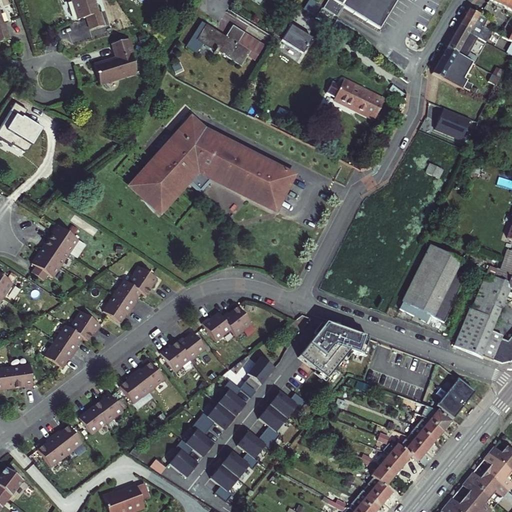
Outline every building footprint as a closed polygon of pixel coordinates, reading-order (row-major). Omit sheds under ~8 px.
[(93,0),(69,0),(75,18),(84,16),(88,29),(102,24),(93,0)] [(309,0),(304,8),(313,14),(320,3),(315,0),(309,0)] [(331,0),(380,28),(396,0),(331,0)] [(511,0),(489,0),(511,12),(511,0)] [(332,23),(335,12),(322,8),(319,19),(332,23)] [(478,17),(468,11),(458,28),(469,34),(464,43),(480,52),(492,31),(488,29),(491,24),(478,17)] [(267,47),(233,26),(225,40),(206,29),(207,27),(201,24),(193,37),(216,50),(214,53),(217,55),(218,53),(242,67),(249,56),(258,62),(267,47)] [(292,25),(281,42),(303,56),(313,39),(292,25)] [(469,34),(458,28),(446,49),(457,55),(466,61),(468,57),(459,52),(464,43),(469,34)] [(123,36),(107,40),(111,54),(88,61),(94,82),(133,70),(123,36)] [(457,55),(446,49),(432,74),(461,91),(465,83),(447,72),(457,55)] [(398,95),(407,85),(400,78),(391,88),(398,95)] [(374,122),(382,105),(343,84),(341,88),(333,84),(327,96),(334,100),(333,102),(349,111),(350,109),(374,122)] [(15,104),(0,129),(0,137),(23,151),(29,150),(42,129),(22,118),(26,110),(15,104)] [(470,124),(443,112),(436,131),(462,142),(470,124)] [(290,177),(207,134),(190,121),(131,186),(158,212),(184,186),(181,182),(199,163),(205,169),(202,174),(274,211),(290,177)] [(427,172),(441,178),(445,168),(431,162),(427,172)] [(55,225),(46,239),(69,253),(78,239),(55,225)] [(46,239),(37,253),(60,267),(69,253),(46,239)] [(399,314),(429,326),(431,319),(444,324),(464,267),(422,249),(399,314)] [(511,251),(510,251),(501,273),(497,271),(493,281),(510,288),(511,289),(511,251)] [(37,253),(28,267),(51,281),(60,267),(37,253)] [(136,264),(114,292),(134,308),(156,280),(136,264)] [(0,301),(12,283),(0,274),(0,301)] [(510,288),(493,281),(486,277),(452,345),(498,366),(511,363),(511,362),(511,335),(506,344),(498,341),(500,337),(490,333),(510,288)] [(114,292),(100,308),(122,324),(134,308),(114,292)] [(242,329),(251,323),(238,305),(228,313),(227,311),(221,315),(218,311),(209,318),(208,316),(202,321),(216,340),(230,329),(237,335),(243,330),(242,329)] [(85,337),(96,322),(76,308),(65,323),(85,337)] [(74,352),(85,337),(65,323),(54,338),(74,352)] [(345,353),(358,358),(364,339),(321,324),(295,356),(323,379),(345,353)] [(193,329),(177,341),(191,360),(207,348),(193,329)] [(63,367),(74,352),(54,338),(43,353),(63,367)] [(177,341),(161,353),(174,372),(191,360),(177,341)] [(260,385),(274,368),(257,354),(243,370),(260,385)] [(152,360),(135,372),(149,391),(166,379),(152,360)] [(30,363),(12,365),(14,386),(33,384),(30,363)] [(12,365),(0,366),(0,387),(14,386),(12,365)] [(135,372),(119,384),(133,403),(149,391),(135,372)] [(470,391),(453,378),(432,404),(449,417),(470,391)] [(217,402),(234,417),(245,403),(235,395),(240,389),(239,388),(229,380),(224,386),(228,389),(217,402)] [(244,381),(239,388),(240,389),(250,397),(255,391),(244,381)] [(110,391),(94,403),(108,422),(124,410),(110,391)] [(279,391),(268,405),(285,419),(296,405),(300,409),(306,402),(294,393),(289,400),(279,391)] [(334,394),(330,403),(338,407),(342,397),(334,394)] [(197,419),(208,428),(213,422),(223,430),(234,417),(217,402),(206,416),(202,413),(197,419)] [(94,403),(78,415),(92,434),(108,422),(94,403)] [(268,405),(257,418),(267,426),(262,432),(273,442),(279,435),(274,432),(285,419),(268,405)] [(438,431),(447,420),(430,407),(423,405),(420,415),(424,418),(438,431)] [(417,418),(411,424),(430,441),(438,431),(424,418),(420,415),(417,418)] [(184,442),(192,448),(202,456),(213,443),(203,434),(208,428),(197,419),(192,425),(196,428),(184,442)] [(68,422),(51,434),(65,453),(82,441),(68,422)] [(332,422),(329,429),(340,434),(342,427),(332,422)] [(411,424),(402,434),(422,451),(430,441),(411,424)] [(247,431),(236,444),(246,452),(253,458),(264,445),(268,448),(273,442),(262,432),(257,439),(247,431)] [(51,434),(35,446),(49,465),(65,453),(51,434)] [(402,434),(394,444),(406,455),(413,461),(422,451),(402,434)] [(178,449),(168,462),(185,477),(196,464),(186,456),(192,448),(180,439),(174,446),(178,449)] [(398,465),(406,455),(392,443),(384,454),(398,465)] [(511,453),(499,443),(488,456),(511,475),(511,453)] [(231,451),(220,464),(237,478),(248,464),(252,468),(258,462),(246,452),(241,459),(231,451)] [(390,476),(398,465),(384,454),(375,464),(390,476)] [(511,475),(488,456),(478,468),(507,493),(511,487),(511,475)] [(5,464),(0,471),(0,494),(6,498),(22,477),(5,464)] [(220,464),(209,478),(219,486),(214,492),(225,502),(230,495),(226,492),(237,478),(220,464)] [(382,486),(390,476),(375,464),(367,474),(369,476),(382,486)] [(478,468),(467,481),(497,506),(507,493),(478,468)] [(138,476),(97,490),(104,511),(114,511),(146,501),(138,476)] [(369,476),(361,485),(381,502),(389,492),(369,476)] [(467,481),(456,494),(478,511),(491,511),(497,506),(467,481)] [(361,485),(353,495),(373,511),(381,502),(361,485)] [(478,511),(456,494),(446,506),(452,511),(478,511)] [(353,495),(345,505),(353,511),(372,511),(373,511),(353,495)]
